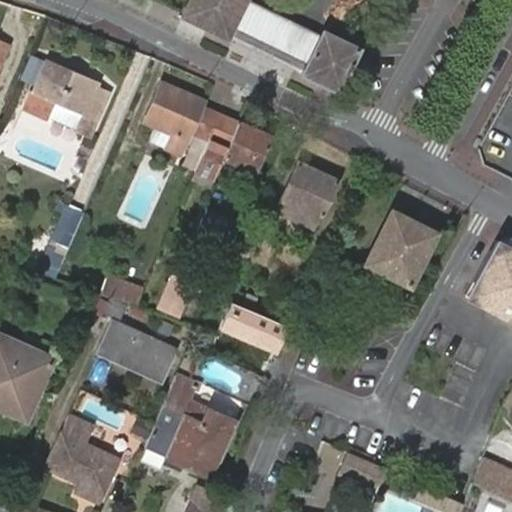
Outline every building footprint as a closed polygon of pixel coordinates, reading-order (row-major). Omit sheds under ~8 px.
[(253,3),(254,0),(192,0),(184,22),(335,85),(352,44),(253,3)] [(19,79),(31,83),(39,58),(27,55),(19,79)] [(82,112),(75,129),(91,135),(109,94),(95,88),(98,82),(47,61),(34,92),(82,112)] [(201,158),(220,114),(201,105),(203,101),(161,83),(144,123),(157,129),(170,135),(165,148),(178,154),(187,133),(193,136),(187,152),(201,158)] [(27,108),(75,129),(82,112),(34,92),(27,108)] [(270,135),(220,114),(201,158),(195,172),(215,181),(224,158),(255,171),(270,135)] [(170,135),(157,129),(151,143),(165,148),(170,135)] [(181,166),(195,172),(201,158),(187,152),(181,166)] [(336,181),(297,163),(275,212),(314,231),(336,181)] [(60,270),(84,213),(71,208),(46,264),(60,270)] [(198,231),(224,242),(233,220),(207,209),(198,231)] [(434,232),(390,210),(364,262),(409,285),(434,232)] [(219,254),(224,242),(198,231),(193,242),(219,254)] [(511,241),(507,239),(500,239),(498,243),(511,250),(511,241)] [(464,295),(511,321),(511,250),(498,243),(496,241),(464,295)] [(102,294),(137,306),(145,288),(109,275),(101,293),(102,294)] [(179,321),(188,296),(174,291),(175,288),(166,285),(156,313),(179,321)] [(286,327),(230,303),(220,327),(277,349),(286,327)] [(174,347),(113,319),(98,352),(159,379),(174,347)] [(304,332),(287,324),(286,327),(277,349),(294,355),(304,332)] [(0,394),(29,407),(51,359),(0,336),(0,394)] [(196,383),(176,373),(156,421),(151,433),(150,434),(171,443),(165,458),(210,477),(234,421),(206,409),(200,421),(183,414),(196,383)] [(511,387),(503,405),(511,410),(511,387)] [(0,408),(23,419),(29,407),(0,394),(0,408)] [(60,433),(45,467),(77,481),(84,484),(80,493),(98,501),(109,477),(116,459),(82,443),(90,425),(69,415),(60,433)] [(151,433),(156,421),(142,415),(137,427),(151,433)] [(376,488),(384,466),(373,462),(370,461),(349,452),(348,451),(339,473),(376,488)] [(472,483),(511,500),(511,470),(482,458),(475,473),(472,483)] [(84,484),(77,481),(73,490),(80,493),(84,484)] [(459,511),(464,501),(422,483),(415,498),(449,511),(459,511)] [(198,501),(202,490),(190,485),(185,496),(198,501)] [(209,511),(216,495),(202,490),(198,501),(185,496),(179,511),(209,511)]
